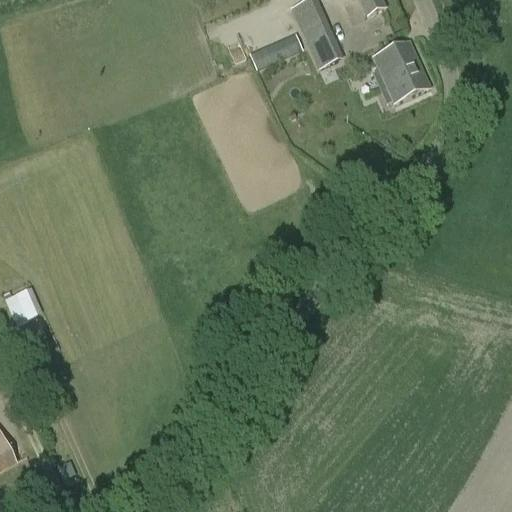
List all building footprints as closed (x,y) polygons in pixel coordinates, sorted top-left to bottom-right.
[(355,0),(351,2),(340,7),(351,31),(386,16),(378,0),(355,0)] [(315,3),(291,13),(319,75),(343,65),(315,3)] [(253,29),(237,36),(248,60),(264,53),(253,29)] [(387,110),(393,107),(394,109),(430,93),(409,47),(373,63),(379,76),(373,79),(387,110)] [(20,327),(43,317),(35,299),(12,309),(20,327)] [(0,475),(15,467),(0,439),(0,475)]
